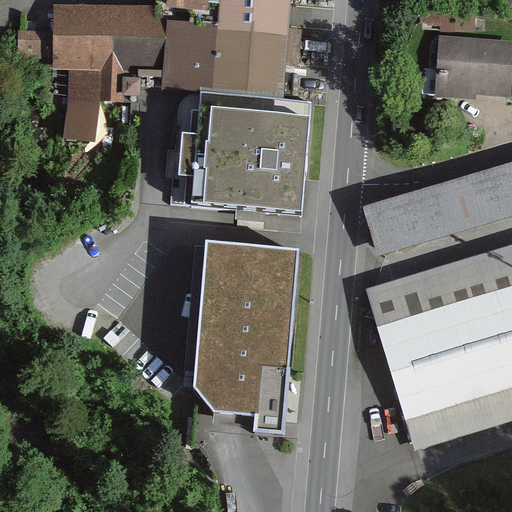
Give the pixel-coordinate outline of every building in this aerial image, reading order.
[(203,0),(161,0),(161,13),(203,15),(203,0)] [(220,0),(218,24),(171,21),(167,84),(283,94),(290,0),(220,0)] [(150,11),(49,10),(49,36),(19,36),(19,58),(47,58),(47,69),(71,69),(71,105),(136,105),(136,73),(167,73),(167,22),(150,22),(150,11)] [(504,99),(507,44),(428,40),(425,95),(504,99)] [(188,98),(182,103),(179,110),(173,202),(306,214),(316,106),(195,95),(188,98)] [(511,169),(364,206),(376,253),(511,219),(511,169)] [(255,430),(282,432),(297,251),(208,243),(196,390),(215,409),(256,412),(255,430)] [(511,263),(377,304),(419,441),(511,413),(511,263)]
